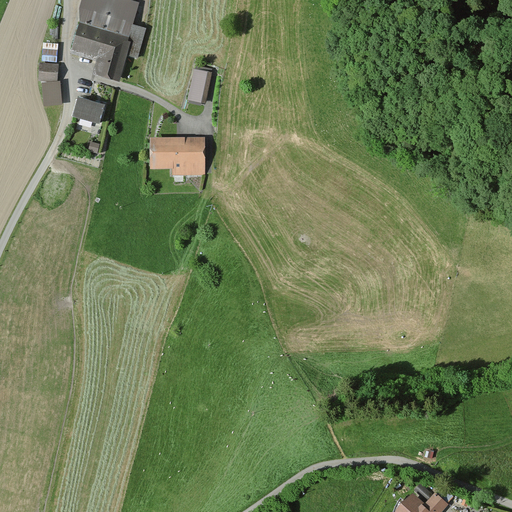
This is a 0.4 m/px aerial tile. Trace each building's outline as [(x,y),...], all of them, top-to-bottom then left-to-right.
[(83,0),(81,9),(81,24),(73,50),(99,58),(94,76),(121,84),(129,58),(138,61),(147,29),(135,26),(141,3),(129,0),(83,0)] [(56,60),(58,44),(44,43),(42,58),(56,60)] [(60,65),(40,65),(40,83),(59,83),(60,65)] [(210,75),(192,71),(187,100),(204,103),(210,75)] [(106,108),(79,103),(73,130),(100,135),(106,108)] [(210,141),(153,141),(154,173),(181,172),(181,179),(211,179),(210,141)] [(444,511),(450,507),(438,495),(427,506),(416,496),(400,511),(444,511)]
